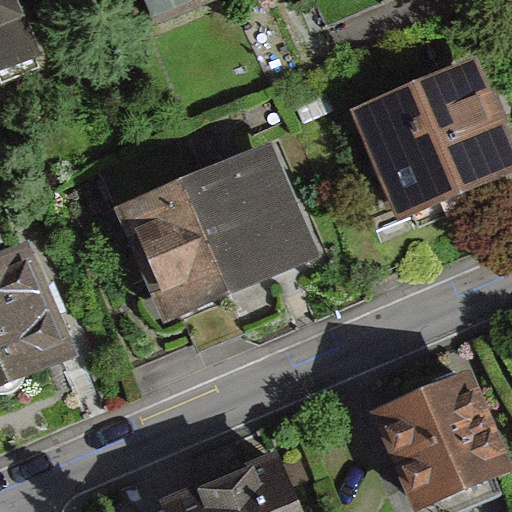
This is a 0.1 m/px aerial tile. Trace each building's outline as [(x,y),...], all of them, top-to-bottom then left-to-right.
[(0,0),(0,72),(36,59),(13,0),(0,0)] [(133,0),(147,32),(224,0),(133,0)] [(352,115),(397,221),(511,173),(511,140),(479,62),(352,115)] [(312,260),(267,148),(107,211),(151,323),(312,260)] [(0,387),(67,363),(24,248),(0,257),(0,387)] [(511,473),(476,380),(374,418),(409,511),(416,511),(511,475),(511,473)] [(296,511),(278,463),(158,509),(158,511),(296,511)]
